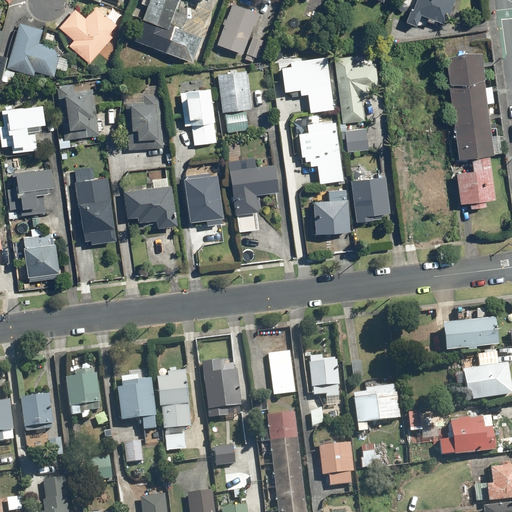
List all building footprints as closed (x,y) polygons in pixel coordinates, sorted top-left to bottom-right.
[(148,0),(133,41),(190,62),(200,37),(180,29),(186,18),(186,0),(203,0),(206,1),(205,0),(148,0)] [(453,0),(413,0),(405,22),(415,26),(419,14),(444,24),(453,0)] [(322,8),(310,2),(304,16),(316,22),(322,8)] [(257,12),(231,3),(215,44),(241,53),(257,12)] [(74,9),(58,27),(73,40),(68,46),(88,63),(112,37),(107,33),(115,24),(95,6),(84,18),(74,9)] [(41,29),(19,23),(6,67),(33,75),(34,71),(53,76),(60,49),(37,43),(41,29)] [(262,40),(252,36),(245,54),(255,58),(262,40)] [(479,53),(443,57),(456,158),(492,154),(479,53)] [(350,56),(332,58),(340,123),(362,120),(360,99),(370,87),(377,86),(374,63),(351,65),(350,56)] [(323,57),(279,64),(284,93),(305,90),(309,113),(331,110),(323,57)] [(245,69),(216,73),(221,112),(250,108),(245,69)] [(72,81),(55,84),(63,137),(58,138),(59,148),(70,147),(69,139),(98,135),(91,88),(74,90),(72,81)] [(209,88),(179,92),(183,125),(190,124),(193,145),(215,142),(212,122),(214,122),(209,88)] [(142,101),(124,103),(128,149),(162,147),(158,93),(141,94),(142,101)] [(41,104),(0,110),(3,125),(0,125),(0,141),(1,146),(10,145),(11,153),(36,149),(33,125),(43,123),(41,104)] [(244,110),(224,113),(227,132),(247,129),(244,110)] [(335,120),(306,124),(307,134),(297,135),(302,169),(315,167),(318,185),(343,181),(335,120)] [(364,127),(343,130),(346,152),(367,149),(364,127)] [(385,146),(389,171),(412,167),(409,142),(385,146)] [(232,169),(228,170),(233,214),(235,214),(238,230),(256,228),(254,212),(256,211),(254,195),(277,192),(274,164),(255,166),(254,155),(231,158),(232,169)] [(471,170),(455,172),(459,203),(468,202),(469,208),(484,206),(483,200),(494,199),(488,156),(470,159),(471,170)] [(445,165),(407,170),(412,212),(424,211),(425,216),(451,213),(445,165)] [(50,166),(10,172),(12,187),(7,188),(10,209),(20,207),(21,215),(45,211),(42,187),(53,185),(50,166)] [(216,174),(183,178),(188,222),(222,217),(216,174)] [(383,175),(349,180),(354,221),(380,218),(379,213),(388,212),(383,175)] [(73,181),(77,205),(78,205),(83,240),(89,239),(90,243),(114,240),(109,200),(110,200),(106,177),(73,181)] [(170,184),(122,191),(126,218),(136,216),(136,222),(154,219),(156,228),(176,225),(170,184)] [(327,200),(311,201),(313,234),(348,232),(346,199),(345,199),(344,188),(327,189),(327,200)] [(24,247),(22,247),(26,276),(58,272),(54,243),(52,243),(51,232),(22,237),(24,247)] [(497,344),(493,317),(440,324),(444,352),(497,344)] [(496,364),(495,349),(476,351),(477,366),(496,364)] [(294,393),(289,350),(267,353),(272,396),(294,393)] [(340,404),(334,360),(322,361),(321,354),(309,356),(310,362),(307,363),(311,396),(324,394),(325,405),(340,404)] [(220,372),(219,359),(200,362),(207,419),(227,416),(226,408),(239,406),(235,370),(220,372)] [(362,375),(360,360),(349,361),(351,376),(362,375)] [(511,394),(506,363),(461,370),(465,393),(469,392),(471,401),(511,394)] [(99,402),(95,375),(93,375),(92,368),(74,371),(74,377),(64,378),(68,407),(69,406),(71,416),(82,414),(82,412),(98,410),(97,403),(99,402)] [(189,427),(184,369),(167,371),(168,376),(155,377),(158,408),(160,407),(162,430),(189,427)] [(155,417),(150,378),(120,382),(121,386),(116,387),(120,421),(141,419),(142,430),(155,429),(154,417),(155,417)] [(394,384),(364,388),(364,391),(351,393),(357,432),(366,431),(365,423),(398,419),(394,384)] [(52,424),(48,395),(19,398),(23,428),(52,424)] [(12,430),(8,400),(0,401),(0,441),(2,441),(1,431),(12,430)] [(322,424),(320,408),(309,412),(310,424),(322,424)] [(445,427),(443,411),(417,414),(419,430),(445,427)] [(304,511),(293,412),(266,415),(276,511),(304,511)] [(482,428),(481,418),(468,419),(468,417),(448,420),(450,439),(438,440),(439,455),(452,454),(452,455),(492,451),(490,427),(482,428)] [(184,431),(164,432),(165,452),(185,450),(184,431)] [(62,455),(60,437),(48,439),(50,457),(62,455)] [(142,461),(140,441),(123,443),(125,463),(142,461)] [(352,472),(349,443),(317,446),(320,475),(327,475),(329,486),(350,484),(348,472),(352,472)] [(234,463),(232,445),(213,447),(215,466),(234,463)] [(379,467),(378,455),(375,455),(374,445),(360,446),(361,457),(359,458),(360,469),(379,467)] [(111,478),(108,456),(87,459),(90,481),(111,478)] [(511,464),(488,468),(490,484),(484,485),(486,502),(511,498),(511,464)] [(67,511),(65,498),(66,498),(63,477),(42,480),(45,499),(42,500),(43,511),(67,511)] [(213,511),(211,491),(186,494),(188,511),(213,511)] [(166,511),(164,494),(139,497),(140,511),(166,511)] [(511,511),(511,502),(480,506),(480,511),(511,511)]
